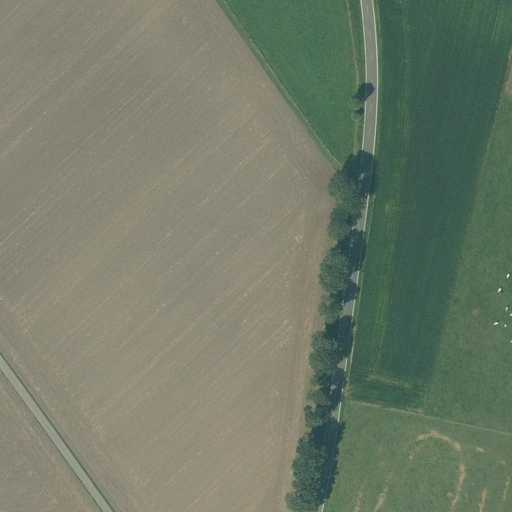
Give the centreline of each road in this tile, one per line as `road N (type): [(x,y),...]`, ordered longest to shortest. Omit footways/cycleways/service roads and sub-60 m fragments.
road 1 (secondary): [(366,0),(367,154),(315,511)]
road 2 (track): [(108,511),(0,360)]
